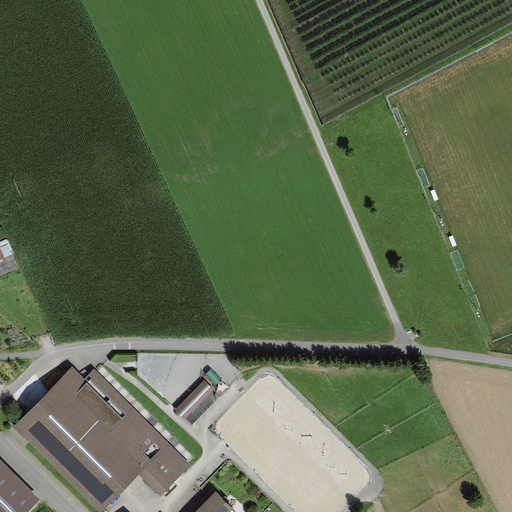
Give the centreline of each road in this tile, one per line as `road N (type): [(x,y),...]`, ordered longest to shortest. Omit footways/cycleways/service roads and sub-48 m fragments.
road 1 (residential): [(0,405),(37,366),(61,353),(106,347),(407,349),(511,364)]
road 2 (track): [(258,0),(407,349)]
